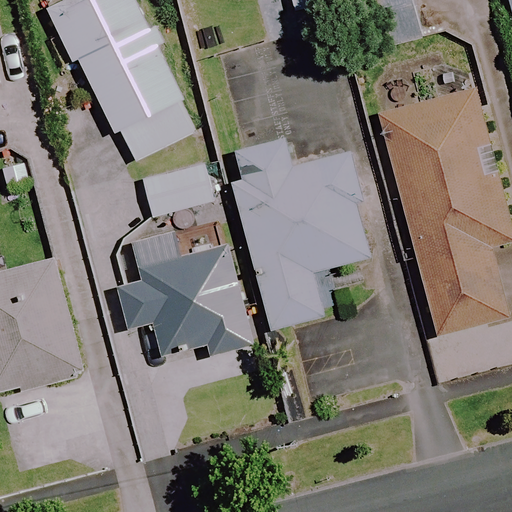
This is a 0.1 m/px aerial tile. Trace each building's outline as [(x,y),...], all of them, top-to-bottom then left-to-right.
[(200,132),(134,0),(68,0),(52,8),(130,167),(200,132)] [(324,8),(321,0),(289,0),(293,15),(324,8)] [(511,240),(472,92),(378,117),(438,339),(510,319),(490,246),(511,240)] [(291,170),(284,142),(227,156),(270,333),(324,319),(313,274),(372,259),(346,156),(291,170)] [(214,204),(205,166),(143,181),(152,220),(214,204)] [(252,348),(223,228),(204,232),(208,252),(117,274),(130,332),(154,326),(161,358),(206,347),(209,358),(252,348)] [(0,396),(81,378),(55,264),(0,276),(0,396)]
